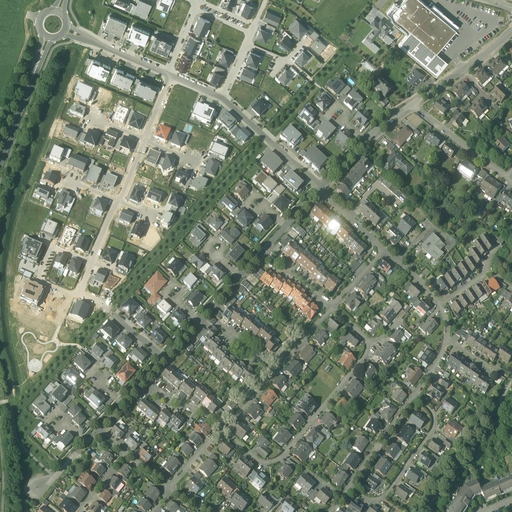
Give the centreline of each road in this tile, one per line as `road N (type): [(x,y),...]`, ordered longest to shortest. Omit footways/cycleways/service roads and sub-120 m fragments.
road 1 (track): [(0,216),(83,0)]
road 2 (residential): [(366,342),(364,358),(284,455),(258,461),(220,429)]
road 3 (residential): [(349,488),(362,498),(386,494),(433,428),(433,414),(415,398)]
road 4 (residential): [(222,97),(323,187)]
road 5 (tertiary): [(0,162),(47,37)]
